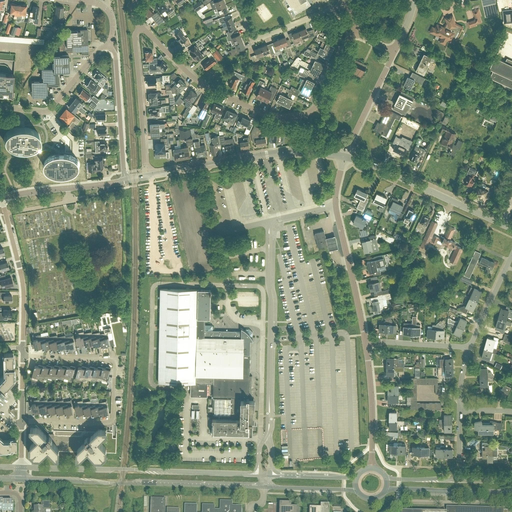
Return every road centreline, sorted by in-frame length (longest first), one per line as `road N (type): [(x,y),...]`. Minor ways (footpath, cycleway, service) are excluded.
road 1 (tertiary): [(20,479),(358,491)]
road 2 (tertiary): [(357,476),(20,467)]
road 3 (residential): [(21,421),(109,423),(114,362),(22,355)]
road 4 (unclassified): [(125,180),(289,151),(344,156)]
road 5 (unclassified): [(365,342),(335,205),(344,156)]
road 6 (residential): [(299,116),(274,118),(213,90),(141,27)]
road 7 (residential): [(344,156),(511,229)]
road 8 (unclassified): [(22,355),(22,281),(2,197)]
road 9 (residential): [(344,3),(254,38),(234,0)]
road 10 (residential): [(144,164),(135,45),(141,27)]
road 11 (residential): [(0,107),(48,110),(108,46)]
road 12 (residential): [(125,180),(108,46)]
road 13 (tertiary): [(384,491),(511,492)]
road 14 (unclassified): [(371,468),(365,342)]
road 15 (tertiary): [(511,480),(385,478)]
road 16 (unclassified): [(2,197),(125,180)]
